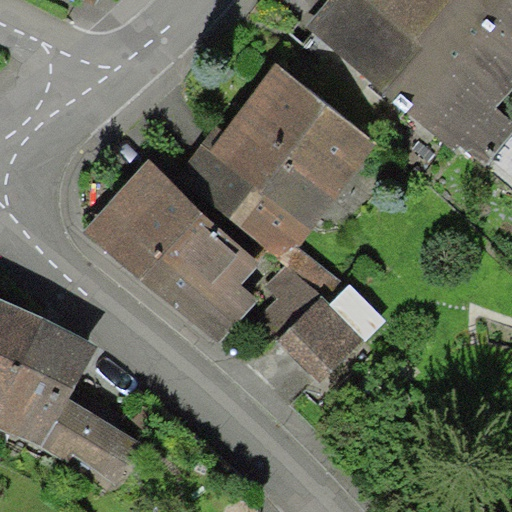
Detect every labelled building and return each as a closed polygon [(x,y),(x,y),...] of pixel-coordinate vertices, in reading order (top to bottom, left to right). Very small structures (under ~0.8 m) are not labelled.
[(79,0),(102,11),(108,0),(79,0)] [(511,0),(331,0),(311,22),(475,166),(511,124),(511,121),(497,108),(511,91),(511,0)] [(371,130),(268,52),(201,135),(310,220),(371,130)] [(310,220),(201,135),(174,170),(283,255),(310,220)] [(145,146),(81,225),(215,336),(257,288),(239,273),(257,251),(145,146)] [(300,269),(254,316),(320,386),(366,339),(300,269)] [(0,432),(3,434),(54,327),(0,304),(0,432)] [(116,492),(141,450),(79,411),(105,350),(54,327),(3,434),(116,492)]
